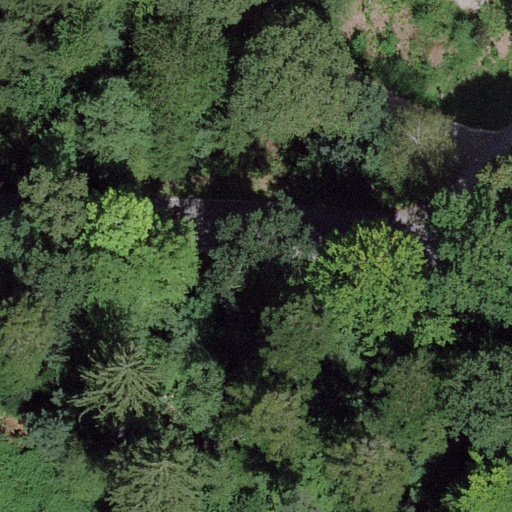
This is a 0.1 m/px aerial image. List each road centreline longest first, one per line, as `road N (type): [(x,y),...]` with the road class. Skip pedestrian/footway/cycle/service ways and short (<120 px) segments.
road 1 (tertiary): [(447,245),(224,224),(0,225)]
road 2 (track): [(508,153),(410,119),(246,0)]
